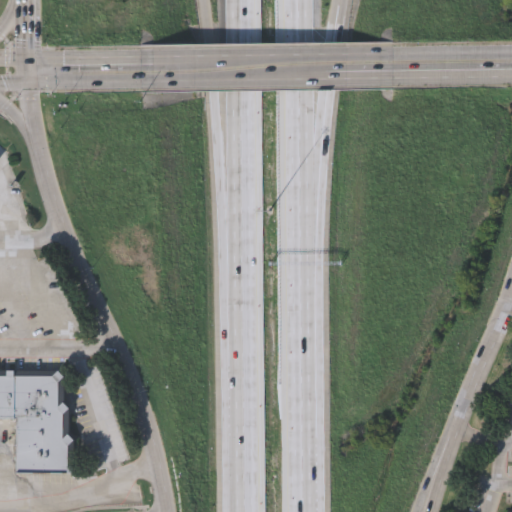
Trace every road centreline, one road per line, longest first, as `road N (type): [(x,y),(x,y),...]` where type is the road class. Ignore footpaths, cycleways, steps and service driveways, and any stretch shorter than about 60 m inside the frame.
road 1 (secondary): [(47,178),(154,441),(173,511)]
road 2 (motorway): [(201,0),(235,281)]
road 3 (motorway): [(307,279),(342,0)]
road 4 (motorway): [(232,0),(235,281)]
road 5 (motorway): [(307,279),(304,0)]
road 6 (secondary): [(395,59),(153,60)]
road 7 (motorway): [(310,511),(307,279)]
road 8 (motorway): [(235,281),(238,511)]
road 9 (secondary): [(153,85),(324,84)]
road 10 (secondary): [(153,60),(29,61)]
road 11 (secondary): [(30,85),(153,85)]
